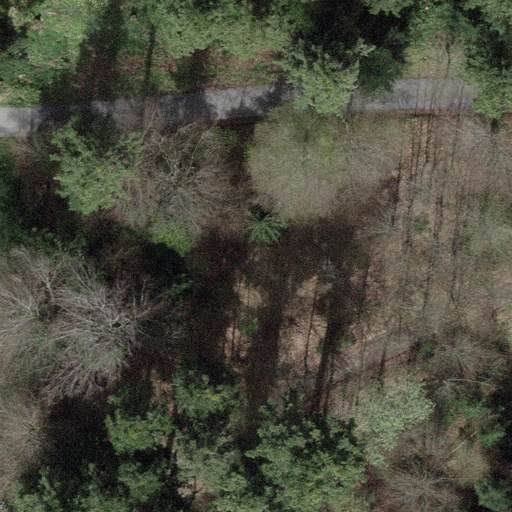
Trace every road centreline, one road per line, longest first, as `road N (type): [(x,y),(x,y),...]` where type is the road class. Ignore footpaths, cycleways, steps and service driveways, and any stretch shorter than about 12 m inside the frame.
road 1 (track): [(511,93),(0,110)]
road 2 (track): [(511,295),(105,511)]
